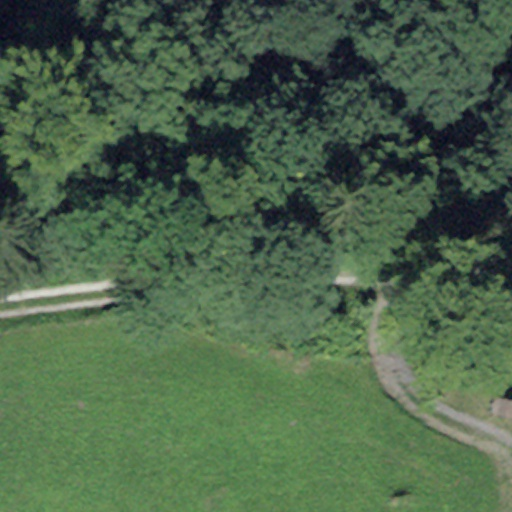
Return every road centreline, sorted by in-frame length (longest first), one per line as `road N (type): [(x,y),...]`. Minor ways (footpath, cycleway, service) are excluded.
road 1 (track): [(511,163),(0,38)]
road 2 (track): [(0,305),(253,274),(511,255)]
